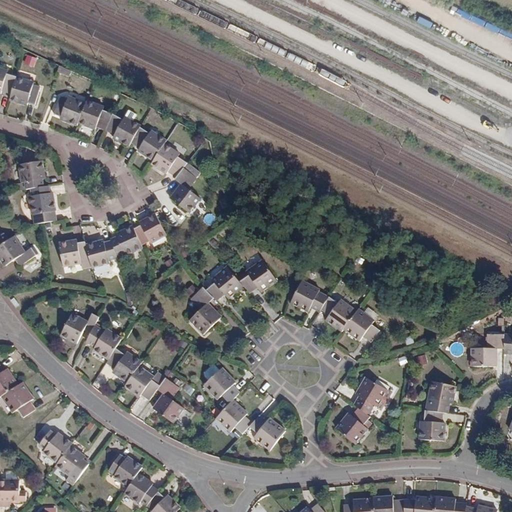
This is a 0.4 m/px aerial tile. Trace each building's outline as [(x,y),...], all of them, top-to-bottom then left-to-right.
[(0,93),(1,94),(2,90),(12,93),(17,78),(17,77),(7,74),(0,71),(0,93)] [(35,105),(40,88),(33,86),(24,83),(25,80),(17,78),(12,93),(10,100),(27,105),(28,103),(35,105)] [(61,119),(77,126),(79,122),(86,104),(78,101),(76,104),(68,101),(61,98),(55,114),(62,117),(61,119)] [(97,126),(106,130),(113,114),(103,110),(95,107),(96,104),(87,100),(86,104),(79,122),(95,129),(97,126)] [(113,138),(129,147),(131,142),(140,128),(133,123),(131,126),(123,121),(114,114),(106,130),(115,135),(113,138)] [(140,148),(138,151),(153,162),(165,144),(156,139),(158,135),(152,131),(150,134),(140,128),(131,142),(140,148)] [(165,144),(167,141),(158,135),(156,139),(165,144)] [(166,175),(168,172),(177,177),(184,167),(187,163),(178,157),(170,152),(172,149),(165,144),(153,162),(151,165),(166,175)] [(178,157),(180,154),(172,149),(170,152),(178,157)] [(26,182),(27,190),(31,189),(44,187),(43,179),(41,171),(44,170),(43,161),(20,165),(22,183),(26,182)] [(175,179),(182,184),(181,184),(185,187),(179,194),(176,192),(171,199),(189,213),(200,199),(188,190),(197,178),(184,167),(177,177),(175,179)] [(181,184),(176,192),(179,194),(185,187),(181,184)] [(50,193),(49,186),(44,187),(31,189),(33,196),(29,197),(32,215),(34,215),(36,225),(57,221),(55,211),(57,211),(55,202),(52,202),(50,193)] [(167,235),(155,214),(147,219),(140,223),(141,227),(135,230),(142,246),(150,242),(150,244),(167,235)] [(126,256),(143,248),(142,246),(135,230),(133,226),(124,230),(126,233),(118,237),(111,240),(112,242),(117,256),(124,253),(126,256)] [(25,252),(15,236),(7,241),(0,246),(0,250),(9,264),(20,256),(24,264),(36,255),(32,248),(25,252)] [(88,259),(86,245),(85,242),(78,243),(68,245),(68,242),(60,243),(63,267),(81,264),(80,260),(88,259)] [(86,245),(88,259),(90,267),(98,266),(110,263),(110,260),(117,258),(117,256),(112,242),(105,244),(104,242),(91,245),(86,245)] [(0,259),(4,267),(9,264),(0,250),(0,259)] [(256,288),(257,290),(274,277),(262,261),(245,273),(247,276),(238,282),(239,283),(242,287),(249,294),(256,288)] [(224,297),(239,283),(238,282),(225,269),(210,282),(212,284),(206,290),(213,298),(216,301),(223,295),(224,297)] [(260,293),(277,281),(274,277),(257,290),(260,293)] [(319,290),(302,281),(293,300),(310,309),(310,308),(319,312),(320,310),(327,298),(318,293),(319,290)] [(224,297),(227,300),(242,287),(239,283),(224,297)] [(206,304),(213,298),(206,290),(203,287),(191,299),(201,309),(193,316),(206,332),(220,318),(206,304)] [(338,302),(328,296),(327,298),(320,310),(329,315),(328,317),(344,328),(345,327),(356,312),(340,300),(338,302)] [(308,313),(310,309),(293,300),(291,304),(308,313)] [(374,322),(357,310),(356,312),(345,327),(361,338),(363,336),(371,342),(380,331),(372,325),(374,322)] [(76,344),(85,329),(93,334),(97,327),(102,319),(93,314),(88,323),(86,326),(79,322),(80,319),(73,314),(61,335),(76,344)] [(203,335),(206,332),(193,316),(189,320),(203,335)] [(341,332),(343,330),(344,328),(328,317),(325,321),(341,332)] [(95,348),(93,350),(107,361),(117,349),(122,343),(115,337),(113,340),(105,334),(97,327),(93,334),(88,342),(95,348)] [(359,341),(361,338),(345,327),(344,328),(343,330),(359,341)] [(115,337),(108,332),(105,334),(113,340),(115,337)] [(492,348),(496,348),(504,349),(505,335),(505,334),(488,333),(487,348),(472,347),(471,365),(494,367),(495,357),(491,357),(492,348)] [(511,335),(505,335),(504,349),(503,352),(511,353),(511,335)] [(112,371),(127,383),(139,368),(142,364),(134,358),(132,361),(125,355),(117,349),(107,361),(106,363),(114,369),(112,371)] [(134,358),(127,352),(125,355),(132,361),(134,358)] [(418,365),(427,364),(426,355),(417,355),(418,365)] [(0,393),(2,396),(6,394),(19,385),(8,369),(4,371),(0,364),(0,393)] [(205,375),(209,380),(206,383),(221,397),(228,405),(231,402),(239,393),(232,386),(235,383),(221,369),(218,372),(214,367),(210,367),(205,372),(205,375)] [(166,378),(159,387),(151,381),(144,375),(146,373),(139,368),(127,383),(124,386),(138,397),(141,394),(149,400),(158,388),(164,394),(167,396),(162,403),(159,401),(153,408),(172,423),(184,408),(170,398),(179,387),(166,378)] [(104,385),(109,375),(101,372),(97,381),(104,385)] [(368,415),(374,406),(385,389),(367,378),(356,395),(360,397),(354,405),(358,408),(368,415)] [(456,387),(433,381),(430,391),(434,392),(432,401),(430,411),(444,413),(447,413),(449,403),(452,404),(456,387)] [(34,399),(23,382),(19,385),(6,394),(17,410),(18,409),(24,418),(36,410),(30,401),(34,399)] [(218,399),(221,397),(206,383),(204,385),(218,399)] [(377,408),(388,391),(385,389),(374,406),(377,408)] [(12,413),(17,410),(6,394),(2,396),(1,397),(12,413)] [(245,416),(247,414),(231,402),(228,405),(218,417),(234,429),(235,428),(242,434),(249,427),(252,423),(245,416)] [(369,416),(368,415),(358,408),(352,416),(348,414),(337,430),(353,442),(365,426),(363,424),(369,416)] [(446,422),(443,422),(444,413),(430,411),(427,410),(426,420),(425,429),(421,428),(420,439),(444,442),(446,422)] [(267,422),(259,415),(252,423),(249,427),(256,433),(255,434),(271,448),(285,432),(270,419),(267,422)] [(231,432),(234,429),(218,417),(215,420),(231,432)] [(356,444),(369,428),(365,426),(353,442),(356,444)] [(45,449),(43,452),(57,463),(71,446),(73,444),(66,439),(64,441),(57,436),(52,431),(39,445),(45,449)] [(66,439),(59,433),(57,436),(64,441),(66,439)] [(253,437),(269,451),(271,448),(255,434),(253,437)] [(86,457),(71,446),(57,463),(56,465),(70,476),(72,474),(77,478),(89,465),(83,461),(86,457)] [(115,474),(113,476),(127,487),(138,472),(142,467),(134,462),(132,465),(125,460),(120,455),(109,469),(115,474)] [(134,462),(128,456),(125,460),(132,465),(134,462)] [(147,478),(138,472),(127,487),(123,491),(139,503),(141,500),(147,505),(158,492),(151,487),(144,482),(147,478)] [(151,487),(154,484),(147,478),(144,482),(151,487)] [(21,491),(21,479),(0,479),(0,505),(7,505),(7,501),(13,501),(21,501),(20,498),(28,499),(28,491),(21,491)] [(177,511),(178,511),(181,508),(174,501),(171,504),(165,498),(159,492),(158,492),(147,505),(153,510),(151,511),(150,511),(177,511)] [(174,501),(167,495),(165,498),(171,504),(174,501)] [(404,511),(404,500),(393,500),(393,497),(372,498),(372,500),(373,511),(404,511)] [(435,511),(437,499),(416,497),(416,500),(404,500),(404,511),(435,511)] [(496,511),(497,510),(479,505),(477,510),(466,507),(467,504),(456,504),(456,499),(437,498),(437,499),(435,511),(496,511)] [(343,511),(373,511),(372,500),(353,501),(353,505),(343,505),(343,511)]
